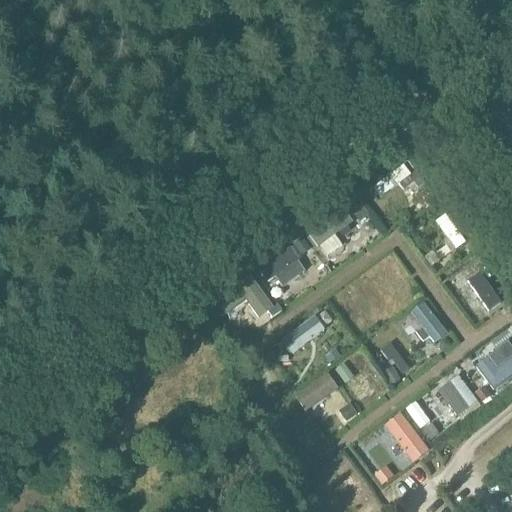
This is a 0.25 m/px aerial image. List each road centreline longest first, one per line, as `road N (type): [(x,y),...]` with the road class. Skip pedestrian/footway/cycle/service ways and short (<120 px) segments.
road 1 (unclassified): [(0,408),(425,101)]
road 2 (unclassified): [(511,223),(425,101)]
road 3 (unknown): [(418,511),(464,445),(511,407)]
